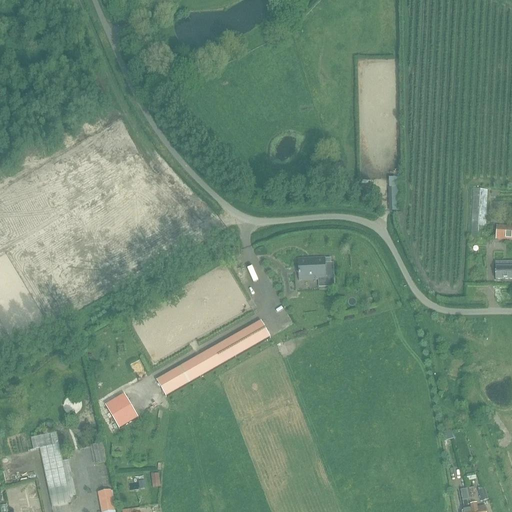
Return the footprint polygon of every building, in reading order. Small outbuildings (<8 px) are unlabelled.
[(485,244),(488,190),(472,189),(469,243),(485,244)] [(497,230),(496,239),(511,239),(511,226),(497,225),(497,230)] [(299,281),(299,279),(315,278),(317,279),(320,279),(322,278),(326,277),(326,279),(325,258),(313,259),(313,260),(298,261),(298,259),(297,259),(298,267),(296,269),(297,271),(298,273),(299,281)] [(511,262),(495,263),(495,279),(511,279),(511,262)] [(166,397),(270,338),(261,322),(157,381),(166,397)] [(124,395),(105,406),(119,429),(138,418),(124,395)] [(451,431),(443,433),(445,441),(453,439),(451,431)] [(55,433),(31,438),(34,450),(39,449),(48,490),(67,486),(55,433)] [(158,474),(151,475),(152,484),(160,483),(158,474)] [(469,499),(471,507),(471,511),(486,511),(485,507),(478,508),(474,487),(467,488),(469,499)] [(467,488),(461,490),(462,500),(464,509),(462,509),(462,511),(461,511),(471,511),(471,507),(469,499),(468,495),(467,488)] [(482,502),(488,500),(484,489),(478,491),(482,502)] [(102,511),(113,511),(114,511),(110,490),(99,493),(102,511)]
